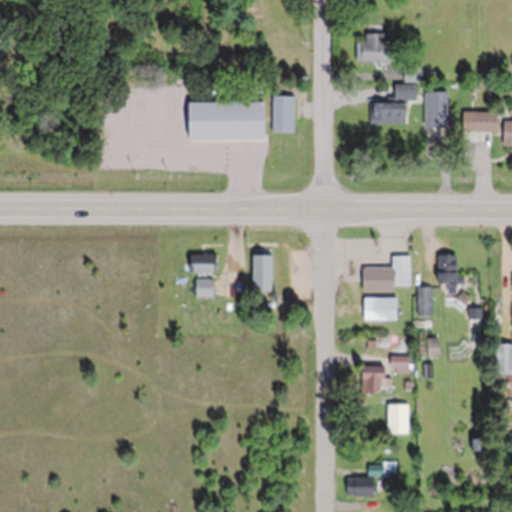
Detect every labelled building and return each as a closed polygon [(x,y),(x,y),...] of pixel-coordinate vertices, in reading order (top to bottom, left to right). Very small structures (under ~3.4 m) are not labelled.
[(362,43),(353,43),(353,62),(382,62),(382,34),(362,34),(362,43)] [(440,60),(440,41),(416,41),(416,60),(440,60)] [(412,85),(389,85),(389,101),(412,101),(412,85)] [(445,127),(445,92),(421,92),(421,127),(445,127)] [(291,97),(269,97),(269,133),(291,133),(291,97)] [(180,102),(180,139),(259,139),(259,102),(180,102)] [(403,103),(366,103),(366,124),(403,124),(403,103)] [(469,131),(493,131),(493,112),(469,112),(469,131)] [(184,254),(184,273),(215,273),(215,254),(184,254)] [(267,255),(247,255),(247,293),(267,293),(267,255)] [(406,287),(406,256),(387,256),(387,268),(357,268),(357,292),(390,292),(390,287),(406,287)] [(461,284),(461,273),(433,273),(433,284),(461,284)] [(211,280),(191,279),(190,296),(210,297),(211,280)] [(429,288),(415,288),(415,316),(429,316),(429,288)] [(359,321),(392,321),(392,298),(359,298),(359,321)] [(480,341),(480,309),(467,309),(467,341),(480,341)] [(435,356),(435,339),(421,339),(421,356),(435,356)] [(511,343),(492,344),(492,374),(511,373),(511,343)] [(356,394),(381,394),(381,366),(356,366),(356,394)] [(405,405),(385,405),(385,422),(405,422),(405,405)] [(372,477),(380,477),(380,464),(365,464),(364,478),(343,478),(343,495),(372,496),(372,477)]
